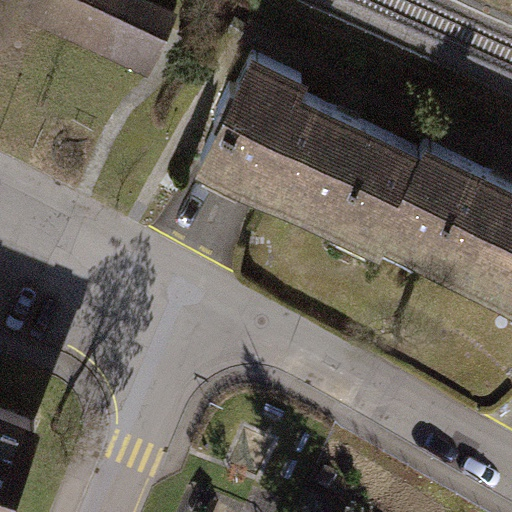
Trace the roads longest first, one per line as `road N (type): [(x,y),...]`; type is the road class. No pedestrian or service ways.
road 1 (residential): [(192,309),(511,470)]
road 2 (residential): [(110,511),(192,309)]
road 3 (residential): [(0,206),(192,309)]
